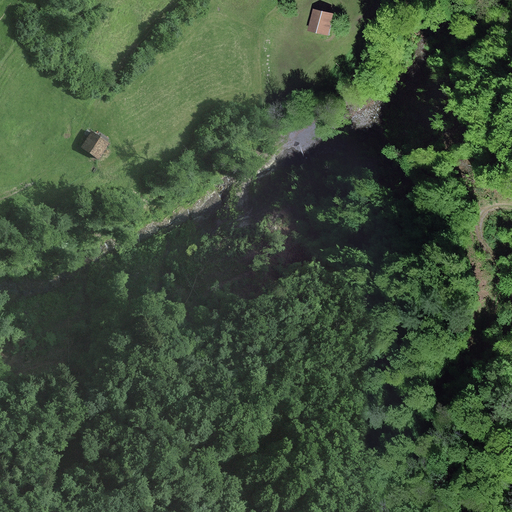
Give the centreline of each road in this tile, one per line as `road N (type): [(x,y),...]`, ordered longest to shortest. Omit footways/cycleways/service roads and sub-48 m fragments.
road 1 (track): [(152,511),(236,498),(324,405),(400,348),(477,366),(502,285),(482,240),(484,216),(511,208)]
road 2 (track): [(308,131),(349,83),(384,0)]
road 3 (track): [(178,0),(91,108)]
